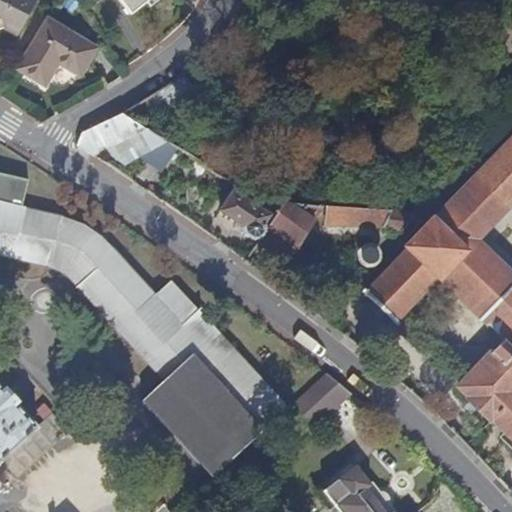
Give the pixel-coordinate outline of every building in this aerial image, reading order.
[(0,0),(0,30),(9,29),(19,35),(38,0),(0,0)] [(117,0),(131,17),(152,0),(117,0)] [(53,16),(20,68),(47,85),(61,62),(81,75),(100,46),(53,16)] [(490,53),(503,47),(494,27),(480,34),(490,53)] [(281,76),(288,61),(264,51),(257,66),(281,76)] [(194,86),(184,73),(171,84),(146,100),(153,108),(167,115),(193,95),(194,86)] [(157,137),(122,114),(112,119),(82,134),(77,145),(94,157),(104,150),(110,158),(122,165),(136,154),(157,137)] [(170,144),(157,137),(136,154),(147,161),(170,144)] [(511,142),(436,221),(433,218),(431,220),(434,223),(410,247),(407,244),(405,246),(408,249),(406,252),(407,253),(367,294),(365,293),(363,295),(365,296),(364,298),(366,300),(367,298),(373,304),(371,305),(379,312),(386,319),(388,318),(393,323),(391,325),(393,326),(394,325),(397,327),(399,325),(397,323),(436,282),(438,285),(441,282),(502,341),(500,343),(502,346),(493,354),(491,352),(490,354),(491,356),(459,389),(469,399),(468,401),(491,424),(493,422),(511,441),(511,142)] [(141,407),(212,483),(289,413),(173,286),(157,301),(119,260),(97,240),(75,229),(63,223),(33,216),(22,213),(29,184),(0,176),(0,257),(45,268),(51,270),(56,273),(64,279),(73,286),(84,296),(166,384),(141,407)] [(261,237),(265,230),(263,224),(268,215),(233,192),(219,212),(243,228),(244,235),(253,240),(259,239),(261,237)] [(284,202),(283,203),(265,230),(261,237),(289,258),(295,249),(297,250),(313,222),(312,221),(322,205),(284,202)] [(383,230),(401,235),(422,215),(416,212),(391,210),(383,230)] [(377,259),(378,255),(377,252),(375,249),(372,247),(369,246),(365,247),(362,249),(360,252),(360,255),(360,258),(362,261),(365,263),(369,264),(372,263),(375,261),(377,259)] [(254,248),(247,257),(252,261),(258,252),(254,248)] [(327,378),(293,410),(313,433),(351,397),(327,378)] [(2,394),(0,391),(0,466),(3,464),(17,480),(69,434),(54,418),(37,433),(16,409),(18,407),(5,392),(2,394)] [(335,509),(337,511),(381,511),(367,493),(372,489),(357,470),(339,484),(350,498),(335,509)] [(393,511),(374,487),(372,489),(367,493),(381,511),(393,511)]
